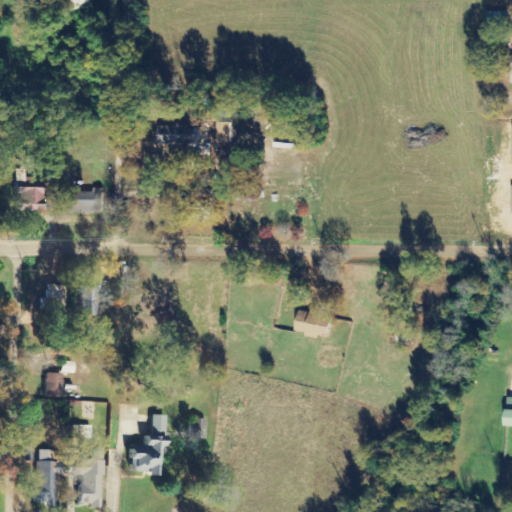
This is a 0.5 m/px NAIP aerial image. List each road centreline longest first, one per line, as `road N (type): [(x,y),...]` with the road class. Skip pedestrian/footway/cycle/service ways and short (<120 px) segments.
road 1 (residential): [(0,246),(511,246)]
road 2 (residential): [(12,511),(19,246)]
road 3 (residential): [(121,246),(124,0)]
